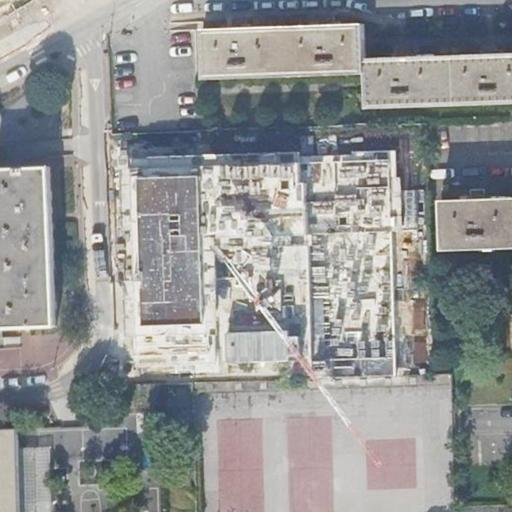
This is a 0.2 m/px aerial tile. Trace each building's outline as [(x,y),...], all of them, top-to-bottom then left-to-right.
[(21,0),(0,0),(0,11),(21,1),(21,0)] [(511,54),(368,60),(366,25),(204,31),(205,81),(368,75),(369,110),(511,104),(511,54)] [(268,145),(146,148),(150,348),(131,348),(131,369),(182,368),(182,353),(273,350),(268,145)] [(0,327),(55,326),(48,169),(0,170),(0,327)] [(511,199),(445,202),(447,252),(511,250),(511,199)] [(0,511),(19,511),(16,428),(0,428),(0,511)]
